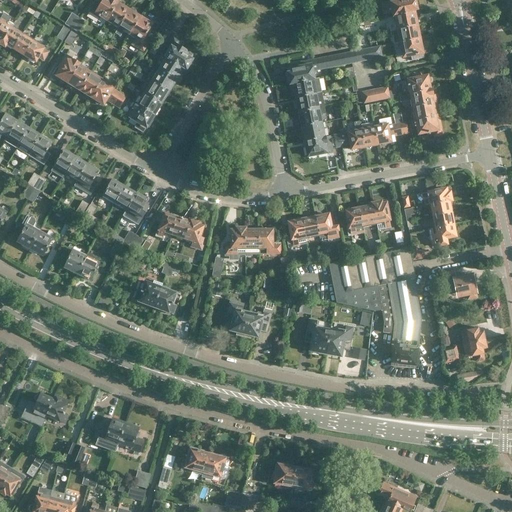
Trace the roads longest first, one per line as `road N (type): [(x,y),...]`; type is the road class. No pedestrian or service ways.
road 1 (secondary): [(511,431),(379,422),(230,394),(78,343),(0,303)]
road 2 (residential): [(492,392),(357,389),(292,378),(117,325),(0,267)]
road 3 (residential): [(352,446),(171,405),(0,332)]
road 4 (residential): [(285,191),(488,152)]
road 5 (residential): [(0,77),(151,169)]
road 6 (residential): [(505,503),(412,460),(352,446)]
road 7 (residential): [(488,152),(456,0)]
road 8 (residential): [(151,169),(230,38)]
road 9 (residential): [(151,169),(223,198),(285,191)]
road 10 (residential): [(285,191),(269,106),(247,62)]
